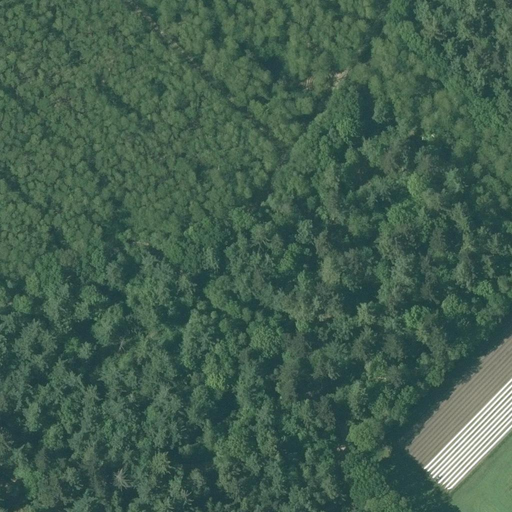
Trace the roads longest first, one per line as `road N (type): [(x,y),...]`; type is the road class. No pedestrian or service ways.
road 1 (track): [(59,511),(127,479),(345,449),(511,290)]
road 2 (track): [(364,68),(363,94),(511,228)]
road 3 (track): [(288,154),(127,0)]
road 4 (track): [(511,162),(483,124),(433,96),(422,69),(397,46),(380,49),(364,68)]
road 5 (track): [(282,167),(389,0)]
road 6 (track): [(163,257),(256,207),(282,167)]
